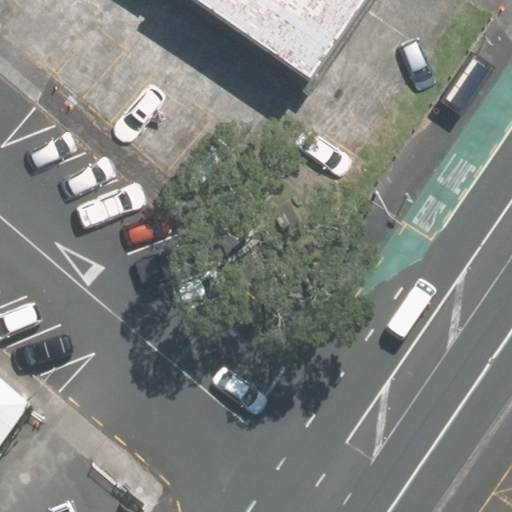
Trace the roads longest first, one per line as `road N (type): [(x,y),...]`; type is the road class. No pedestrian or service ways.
road 1 (residential): [(332,485),(0,214)]
road 2 (secondary): [(511,226),(332,485)]
